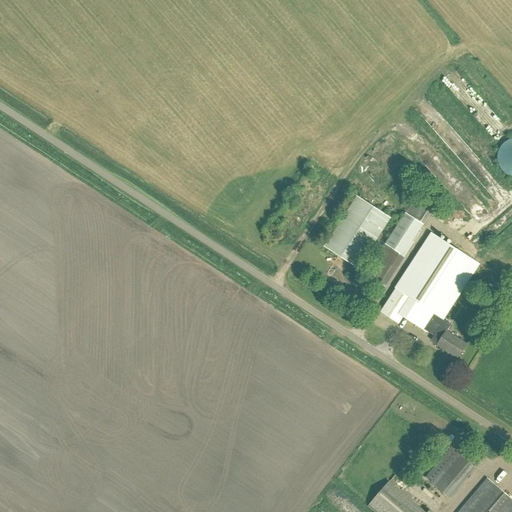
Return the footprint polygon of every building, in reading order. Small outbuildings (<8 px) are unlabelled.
[(511,139),(508,141),(502,146),(498,152),(497,159),(499,166),(503,172),(508,177),(511,177),(511,139)] [(491,179),(492,186),(499,186),(498,178),(491,179)] [(321,198),(325,188),(318,185),(314,195),(321,198)] [(255,230),(267,235),(283,196),(271,190),(255,230)] [(392,219),(359,197),(325,247),(358,269),(392,219)] [(416,197),(377,256),(383,260),(396,269),(397,269),(415,243),(413,241),(434,209),(431,207),(416,197)] [(292,243),(299,241),(296,230),(289,232),(292,243)] [(386,304),(381,312),(399,324),(404,316),(427,331),(434,335),(431,340),(438,345),(437,346),(456,359),(465,346),(446,333),(447,331),(451,325),(444,320),(480,266),(474,262),(432,234),(386,304)] [(374,268),(369,266),(365,273),(369,276),(374,268)] [(357,269),(355,273),(362,277),(364,273),(357,269)] [(487,301),(487,315),(497,315),(498,302),(487,301)] [(476,469),(451,447),(426,478),(450,499),(476,469)] [(511,511),(511,499),(488,479),(459,511),(511,511)] [(423,511),(389,481),(367,506),(374,511),(423,511)]
